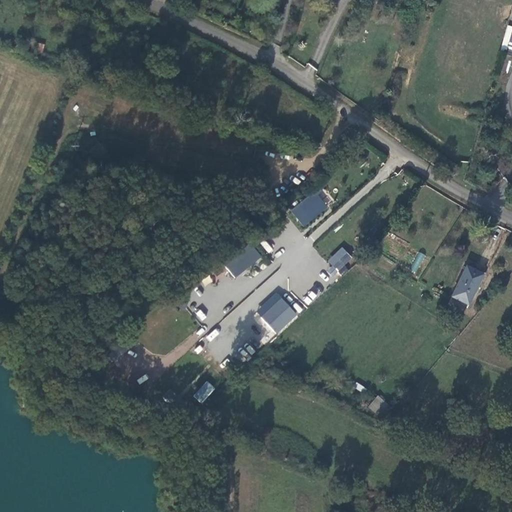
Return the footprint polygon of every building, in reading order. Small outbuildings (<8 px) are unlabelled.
[(511,24),(508,23),(499,52),(511,56),(511,54),(511,24)] [(303,227),(327,208),(315,192),(290,210),(303,227)] [(236,253),(243,261),(252,254),(256,259),(261,255),(250,242),(236,253)] [(338,271),(352,257),(342,247),(328,260),(338,271)] [(474,267),(465,262),(451,292),(466,299),(479,273),(472,270),(474,267)] [(281,283),(255,308),(257,309),(283,284),(281,283)] [(302,304),(283,284),(257,309),(275,329),(302,304)] [(466,299),(451,292),(447,301),(462,308),(466,299)] [(193,396),(201,403),(214,388),(206,381),(193,396)] [(377,392),(369,402),(379,411),(387,400),(377,392)]
